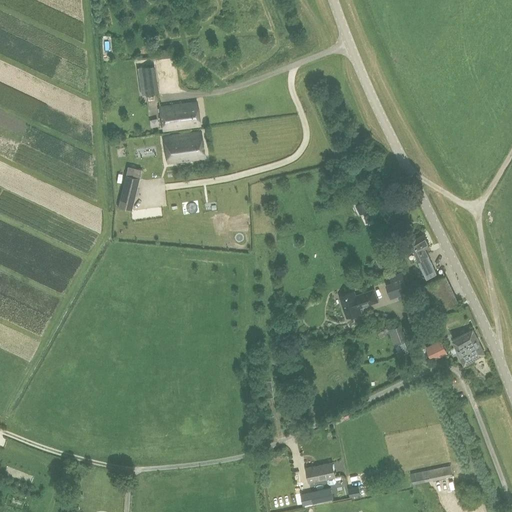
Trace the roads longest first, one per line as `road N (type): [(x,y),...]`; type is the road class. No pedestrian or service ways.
road 1 (track): [(511,509),(454,367),(419,373),(252,451),(190,464),(132,468),(88,460),(0,429)]
road 2 (tertiary): [(511,397),(333,0)]
road 3 (unknown): [(350,41),(239,84),(171,96)]
road 4 (track): [(500,367),(476,213)]
